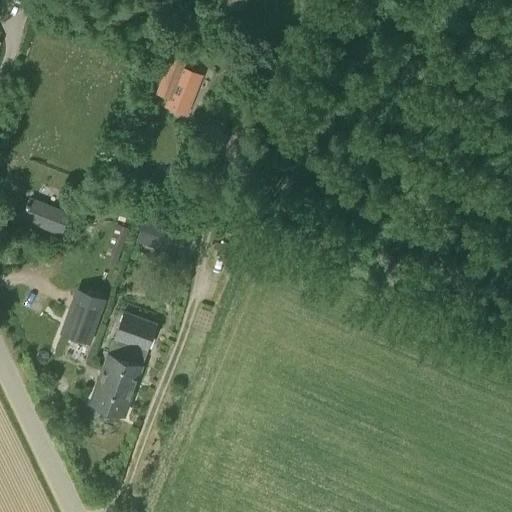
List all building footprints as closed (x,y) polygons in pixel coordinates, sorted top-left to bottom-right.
[(225,0),(223,6),(237,13),(242,0),(225,0)] [(164,72),(156,93),(168,98),(165,106),(187,114),(202,74),(183,67),(182,70),(180,69),(177,77),(164,72)] [(61,235),(70,213),(30,197),(20,219),(61,235)] [(182,257),(191,233),(144,217),(135,241),(182,257)] [(114,263),(128,226),(114,221),(100,257),(114,263)] [(88,341),(103,300),(82,292),(67,334),(88,341)] [(147,351),(157,324),(122,311),(101,370),(114,374),(113,377),(117,379),(116,381),(135,388),(142,367),(147,351)] [(124,416),(135,388),(116,381),(117,379),(113,377),(114,374),(101,370),(89,403),(124,416)]
